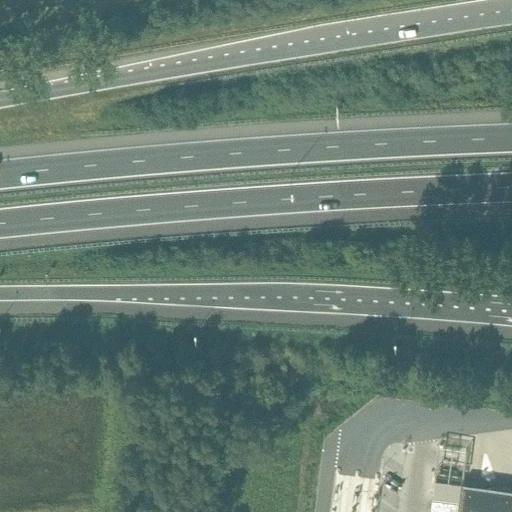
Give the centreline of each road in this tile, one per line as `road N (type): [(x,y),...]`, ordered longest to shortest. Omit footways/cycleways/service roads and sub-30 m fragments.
road 1 (motorway): [(511,18),(0,101)]
road 2 (motorway): [(0,224),(511,185)]
road 3 (motorway): [(511,139),(0,172)]
road 4 (motorway): [(0,296),(265,291),(511,305)]
